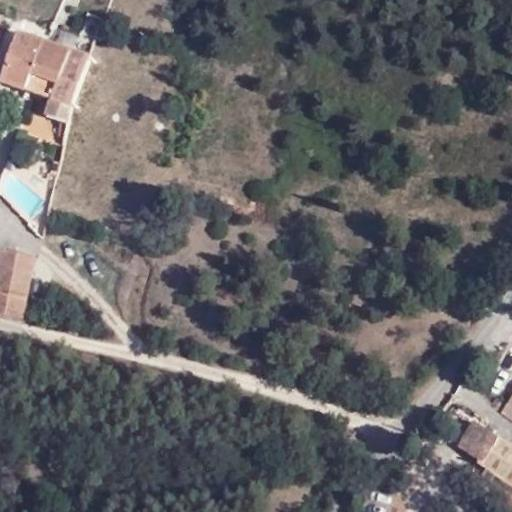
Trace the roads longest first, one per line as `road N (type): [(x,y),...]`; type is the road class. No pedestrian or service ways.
road 1 (unclassified): [(335,511),(511,301)]
road 2 (unknown): [(150,362),(0,216)]
